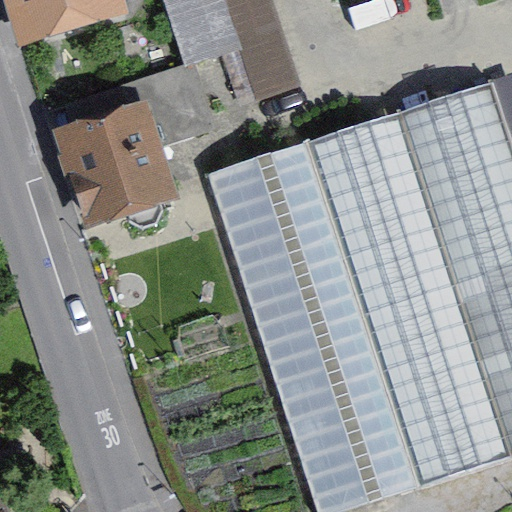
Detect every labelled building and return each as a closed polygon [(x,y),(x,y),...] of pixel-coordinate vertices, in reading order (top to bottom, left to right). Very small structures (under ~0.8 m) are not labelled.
[(120,0),(20,0),(31,32),(122,5),(120,0)] [(237,48),(221,0),(165,0),(186,65),(237,48)] [(268,0),(221,0),(237,48),(254,98),(296,84),(268,0)] [(131,115),(64,138),(91,221),(126,210),(130,223),(142,229),(155,225),(161,213),(157,200),(169,196),(152,145),(209,126),(186,65),(122,86),(131,115)] [(511,145),(492,84),(208,176),(317,511),(344,511),(511,457),(511,145)]
